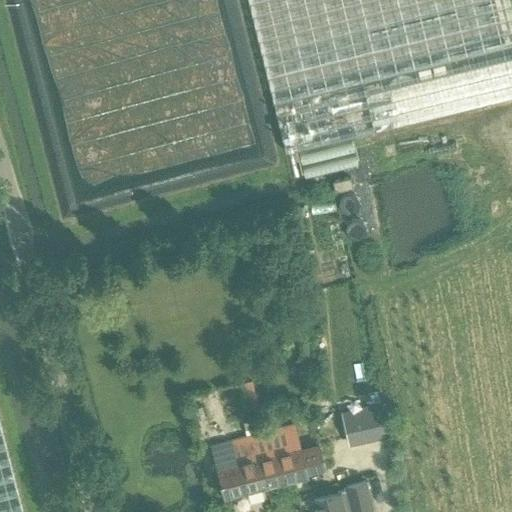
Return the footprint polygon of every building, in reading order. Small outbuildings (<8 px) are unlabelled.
[(511,23),(506,0),(244,0),(283,150),(511,93),(511,23)] [(332,190),(350,186),(347,176),(330,180),(332,190)] [(350,447),(374,441),(391,437),(386,413),(370,416),(366,404),(341,410),(344,423),(350,447)] [(0,511),(23,511),(0,422),(0,511)] [(298,445),(297,445),(292,425),(251,436),(256,456),(259,456),(267,488),(306,478),(305,473),(323,469),(317,446),(307,448),(308,453),(300,455),(298,445)] [(223,499),(267,488),(259,456),(256,456),(251,436),(210,447),(215,466),(223,499)] [(371,511),(364,481),(344,486),(345,489),(336,491),(336,493),(312,500),(315,511),(371,511)]
